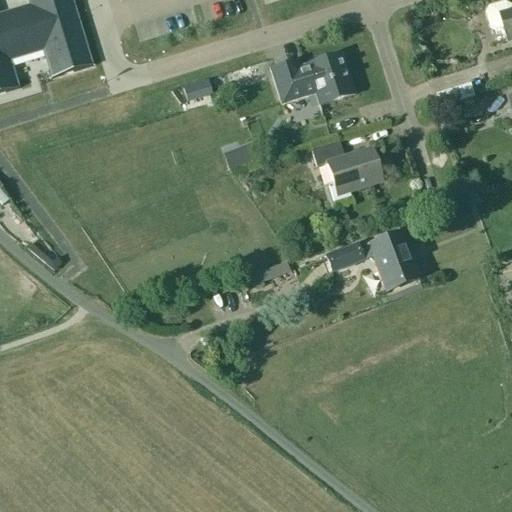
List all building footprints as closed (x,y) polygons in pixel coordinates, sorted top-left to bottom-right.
[(0,94),(18,89),(15,80),(12,81),(5,61),(44,49),(50,70),(47,71),(50,80),(88,68),(92,67),(90,63),(87,64),(81,45),(85,44),(84,40),(80,41),(73,19),(77,18),(76,14),(72,15),(67,0),(29,0),(31,7),(0,16),(0,94)] [(203,0),(203,34),(227,34),(227,0),(203,0)] [(511,7),(511,6),(505,2),(488,7),(485,14),(489,28),(496,31),(504,28),(508,42),(511,41),(511,7)] [(299,74),(296,63),(269,71),(280,106),(314,95),(318,107),(353,96),(340,55),(305,67),(307,72),(299,74)] [(206,81),(182,89),(186,102),(210,94),(206,81)] [(471,84),(436,95),(439,105),(474,94),(471,84)] [(440,108),(444,121),(481,110),(477,96),(440,108)] [(310,152),(313,161),(315,168),(326,165),(332,185),(327,186),(332,203),(349,198),(348,193),(381,183),(370,150),(343,159),(338,144),(310,152)] [(251,145),(238,150),(245,166),(257,162),(251,145)] [(417,280),(399,235),(357,251),(355,247),(325,258),(331,273),(361,262),(361,261),(372,257),(386,292),(387,292),(386,289),(415,278),(416,280),(417,280)]
